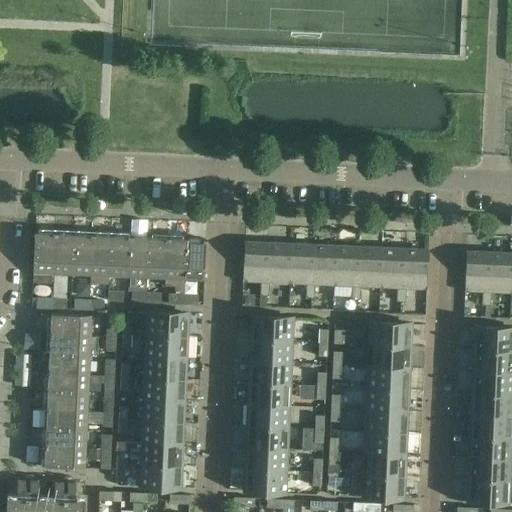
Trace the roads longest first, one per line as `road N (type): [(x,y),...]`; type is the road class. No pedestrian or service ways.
road 1 (residential): [(210,511),(230,170)]
road 2 (residential): [(432,511),(447,180)]
road 3 (residential): [(7,159),(230,170)]
road 4 (residential): [(230,170),(447,180)]
road 5 (residential): [(0,302),(7,159)]
